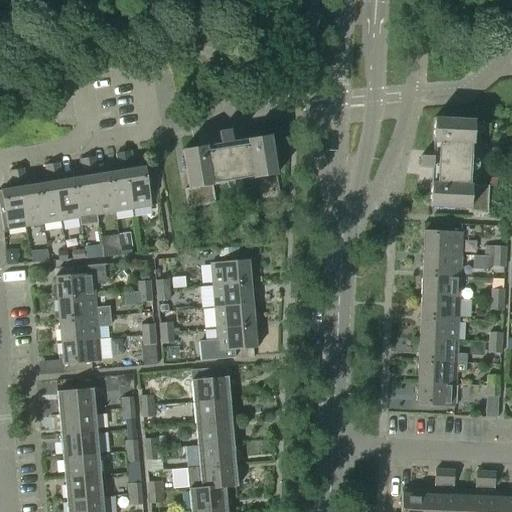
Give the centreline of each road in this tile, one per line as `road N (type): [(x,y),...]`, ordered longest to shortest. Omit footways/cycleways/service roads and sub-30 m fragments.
road 1 (residential): [(339,264),(373,110),(375,0)]
road 2 (residential): [(344,0),(339,264)]
road 3 (residential): [(336,450),(339,264)]
road 4 (residential): [(511,455),(336,450)]
road 5 (residential): [(0,156),(162,126)]
